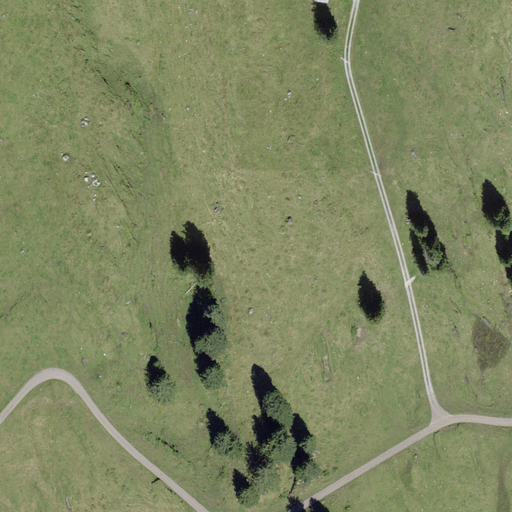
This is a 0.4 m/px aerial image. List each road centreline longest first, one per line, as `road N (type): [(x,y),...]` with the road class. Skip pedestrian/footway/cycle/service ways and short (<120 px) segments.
road 1 (track): [(357,0),(347,70),(441,421)]
road 2 (track): [(0,421),(36,379),(59,374),(205,511)]
road 3 (track): [(294,511),(441,421),(511,422)]
